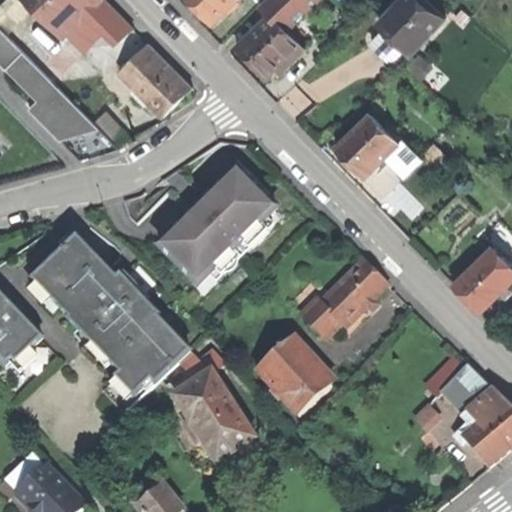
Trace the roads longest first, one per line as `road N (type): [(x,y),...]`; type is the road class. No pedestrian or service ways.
road 1 (residential): [(511,373),(239,103)]
road 2 (residential): [(239,103),(151,168),(0,202)]
road 3 (residential): [(239,103),(145,0)]
